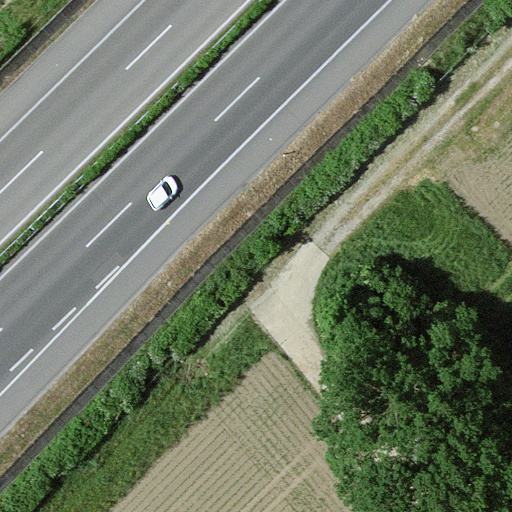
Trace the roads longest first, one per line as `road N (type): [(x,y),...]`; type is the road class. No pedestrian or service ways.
road 1 (track): [(511,51),(338,226),(300,292),(313,363),(435,511)]
road 2 (motorway): [(0,329),(337,0)]
road 3 (motorway): [(196,0),(0,191)]
